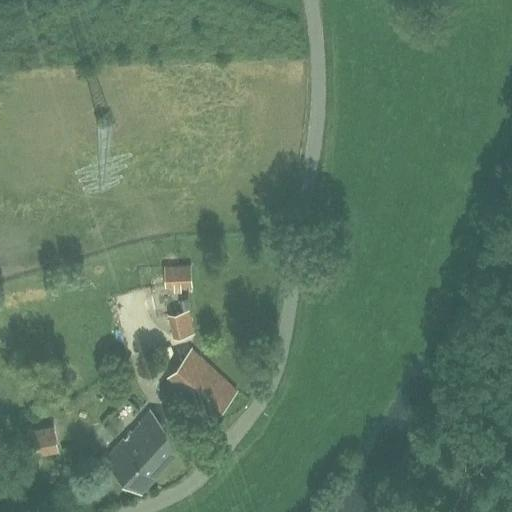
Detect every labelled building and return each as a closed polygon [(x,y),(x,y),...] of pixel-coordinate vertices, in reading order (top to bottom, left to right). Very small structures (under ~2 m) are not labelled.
[(165,287),(192,287),(191,264),(164,266),(165,287)] [(182,341),(203,340),(202,313),(181,314),(182,341)] [(237,390),(197,353),(192,348),(188,353),(168,376),(214,417),(237,390)] [(141,492),(185,445),(149,411),(105,458),(141,492)] [(25,457),(60,451),(56,426),(22,432),(25,457)]
